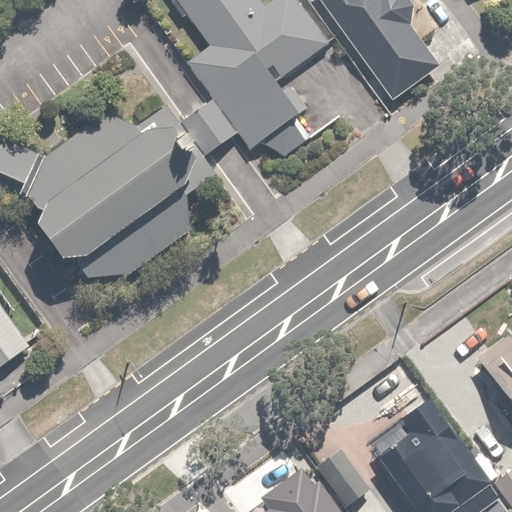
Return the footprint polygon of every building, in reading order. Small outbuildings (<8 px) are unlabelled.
[(253,0),(179,0),(214,52),(189,69),(210,101),(233,137),(246,154),(295,122),(275,92),(333,54),(296,0),(285,0),(263,15),(253,0)] [(320,0),(392,95),(439,59),(407,18),(416,12),(407,0),(320,0)] [(196,110),(182,120),(206,155),(221,145),(233,137),(210,101),(196,110)] [(1,136),(0,137),(0,174),(19,181),(35,205),(34,224),(59,261),(75,260),(89,280),(128,278),(185,232),(190,213),(182,201),(220,175),(206,155),(182,120),(171,102),(131,129),(105,116),(47,153),(1,136)] [(0,316),(0,365),(23,350),(0,316)] [(511,330),(480,353),(511,397),(511,330)] [(420,414),(359,454),(397,511),(465,511),(471,508),(473,511),(510,511),(428,388),(411,400),(420,414)] [(511,468),(494,481),(511,505),(511,468)] [(224,511),(200,481),(177,498),(187,511),(224,511)] [(298,511),(291,501),(275,511),(298,511)]
